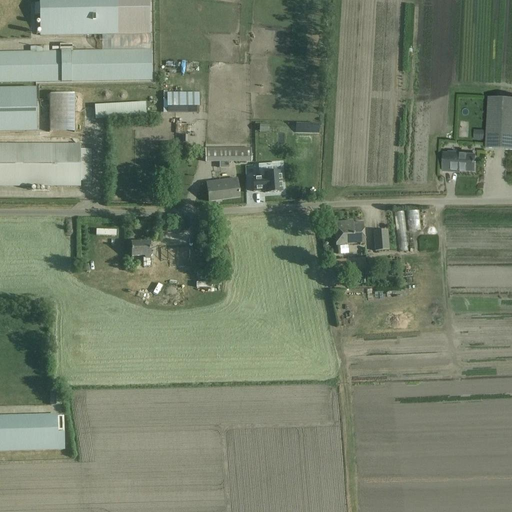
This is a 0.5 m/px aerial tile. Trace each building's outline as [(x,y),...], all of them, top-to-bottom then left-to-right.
[(149,0),(0,0),(0,36),(150,34),(149,0)] [(0,53),(0,84),(152,81),(152,50),(73,52),(61,52),(49,52),(33,53),(0,53)] [(0,132),(37,132),(37,88),(0,89),(0,132)] [(174,114),(208,114),(208,95),(174,95),(174,114)] [(84,97),(60,96),(58,134),(83,135),(84,97)] [(511,99),(488,98),(485,149),(511,150),(511,99)] [(104,123),(156,122),(155,107),(104,108),(104,123)] [(0,186),(81,187),(81,182),(92,182),(92,150),(81,150),(81,145),(0,144),(0,186)] [(252,162),(252,149),(206,150),(206,163),(252,162)] [(443,154),(442,172),(452,173),(452,172),(474,173),(475,156),(443,154)] [(252,196),(250,181),(249,169),(233,171),(234,180),(236,180),(238,198),(252,196)] [(265,177),(253,178),(254,192),(266,191),(266,194),(283,192),(281,172),(264,174),(265,177)] [(236,180),(234,180),(207,183),(210,202),(238,198),(236,180)] [(363,223),(353,224),(353,222),(335,223),(337,246),(360,244),(360,246),(361,245),(361,244),(365,244),(363,223)] [(389,251),(388,231),(374,232),(375,252),(389,251)] [(132,243),(132,246),(127,246),(127,255),(132,255),(132,257),(134,257),(134,267),(147,266),(147,256),(151,256),(151,242),(132,243)] [(194,247),(161,248),(161,262),(169,262),(170,268),(192,267),(191,261),(194,261),(194,247)] [(367,269),(366,260),(366,259),(334,261),(335,271),(367,269)] [(206,307),(216,301),(212,295),(202,301),(206,307)] [(58,416),(57,416),(0,417),(0,445),(58,444),(58,416)]
